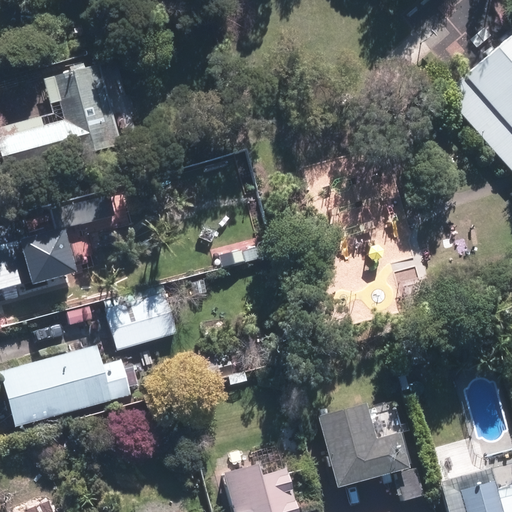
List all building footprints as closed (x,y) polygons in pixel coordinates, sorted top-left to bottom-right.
[(511,31),(435,97),(501,174),(511,165),(511,31)] [(60,69),(61,73),(35,80),(43,115),(0,125),(0,176),(112,148),(91,66),(76,70),(75,66),(60,69)] [(110,194),(52,208),(57,229),(115,214),(110,194)] [(0,289),(31,281),(32,284),(78,272),(66,229),(22,241),(18,224),(0,229),(0,289)] [(394,285),(403,317),(431,310),(422,277),(394,285)] [(189,282),(190,295),(200,294),(199,281),(189,282)] [(97,310),(109,353),(166,336),(154,294),(97,310)] [(489,309),(494,328),(511,324),(506,306),(489,309)] [(455,320),(463,341),(478,336),(471,314),(455,320)] [(418,343),(404,348),(409,365),(423,361),(418,343)] [(0,371),(0,414),(4,429),(121,397),(118,387),(128,384),(124,369),(115,372),(112,363),(91,368),(85,348),(0,371)] [(184,359),(191,382),(208,378),(202,354),(184,359)] [(417,383),(421,397),(431,394),(427,381),(417,383)] [(316,464),(323,490),(395,470),(385,435),(361,442),(352,405),(304,418),(310,438),(300,441),(306,467),(316,464)] [(282,456),(287,473),(303,469),(299,452),(282,456)] [(285,511),(273,470),(242,479),(238,467),(210,475),(221,511),(285,511)] [(386,475),(395,503),(414,497),(406,470),(386,475)] [(425,485),(432,511),(485,511),(474,472),(425,485)]
